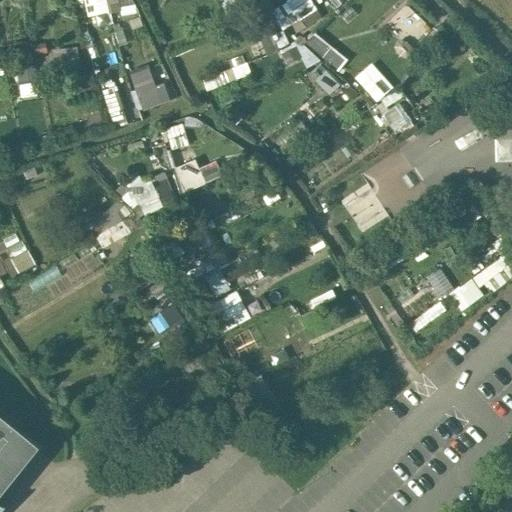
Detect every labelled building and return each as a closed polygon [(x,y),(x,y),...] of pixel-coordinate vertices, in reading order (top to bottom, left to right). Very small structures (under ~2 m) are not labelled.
[(70,0),(71,4),(82,2),(86,17),(95,15),(99,30),(110,25),(102,0),(70,0)] [(128,0),(106,0),(111,15),(122,12),(120,4),(128,1),(128,0)] [(219,0),(226,19),(255,8),(252,0),(219,0)] [(321,19),(308,0),(296,0),(276,13),(291,37),(321,19)] [(275,23),(271,13),(261,18),(265,27),(275,23)] [(271,28),(258,33),(266,56),(288,47),(282,31),(274,35),(271,28)] [(91,32),(83,35),(90,54),(98,52),(91,32)] [(315,35),(306,45),(336,70),(345,60),(315,35)] [(33,45),(12,48),(20,97),(40,94),(33,45)] [(293,48),(281,53),(289,71),(301,66),(293,48)] [(77,73),(79,83),(94,80),(86,49),(51,53),(54,75),(77,73)] [(211,67),(214,74),(230,66),(227,60),(211,67)] [(315,81),(325,72),(319,65),(309,74),(315,81)] [(344,66),(338,73),(361,91),(366,84),(344,66)] [(147,67),(128,73),(142,112),(160,106),(153,86),(147,67)] [(289,77),(285,70),(261,84),(265,91),(289,77)] [(340,85),(327,71),(325,72),(315,81),(328,96),(340,85)] [(397,88),(390,77),(366,92),(373,103),(397,88)] [(127,123),(113,80),(98,85),(113,128),(127,123)] [(163,83),(153,86),(160,106),(170,103),(163,83)] [(349,87),(341,92),(349,103),(356,98),(349,87)] [(404,98),(400,90),(375,106),(380,113),(404,98)] [(43,111),(41,101),(33,103),(35,113),(43,111)] [(399,104),(382,116),(393,133),(410,121),(399,104)] [(77,115),(78,121),(88,118),(86,112),(77,115)] [(38,138),(40,145),(49,143),(47,136),(38,138)] [(166,143),(168,150),(189,143),(187,136),(166,143)] [(126,146),(129,154),(145,148),(142,140),(126,146)] [(218,165),(178,186),(183,196),(223,176),(218,165)] [(125,187),(104,166),(97,173),(136,213),(173,197),(164,173),(125,187)] [(34,168),(25,171),(27,179),(36,177),(34,168)] [(208,233),(280,199),(276,190),(176,238),(188,261),(213,247),(208,233)] [(80,224),(89,238),(131,214),(122,199),(80,224)] [(467,200),(443,217),(456,235),(480,218),(467,200)] [(73,252),(78,262),(102,249),(97,239),(73,252)] [(484,266),(508,249),(500,239),(477,256),(484,266)] [(174,240),(165,245),(170,252),(178,247),(174,240)] [(152,241),(137,251),(153,275),(168,266),(152,241)] [(396,247),(368,264),(375,274),(403,258),(396,247)] [(511,250),(501,258),(511,273),(511,272),(511,250)] [(29,253),(12,262),(18,274),(35,266),(29,253)] [(207,281),(216,299),(231,291),(221,270),(230,265),(224,254),(202,264),(186,274),(191,283),(193,282),(196,287),(207,281)] [(183,256),(175,260),(184,274),(191,270),(183,256)] [(500,260),(473,279),(479,288),(506,269),(500,260)] [(221,271),(228,283),(243,275),(237,263),(221,271)] [(463,279),(473,272),(467,263),(457,271),(460,275),(463,279)] [(453,280),(460,275),(457,271),(450,276),(453,280)] [(261,272),(244,280),(247,287),(264,279),(261,272)] [(471,280),(449,295),(461,311),(482,296),(471,280)] [(408,288),(397,295),(411,315),(421,308),(408,288)] [(236,292),(204,308),(219,337),(250,321),(236,292)] [(168,340),(191,324),(174,301),(152,316),(168,340)] [(445,311),(439,303),(408,327),(413,335),(445,311)] [(171,350),(178,363),(209,348),(203,334),(171,350)] [(239,345),(246,356),(263,346),(256,334),(239,345)] [(231,347),(223,352),(241,382),(249,377),(231,347)] [(199,357),(167,372),(177,392),(208,377),(199,357)] [(0,511),(4,508),(0,504),(0,484),(32,446),(0,419),(0,511)]
